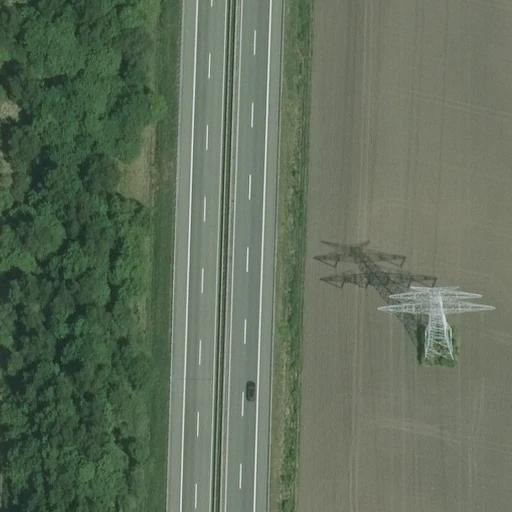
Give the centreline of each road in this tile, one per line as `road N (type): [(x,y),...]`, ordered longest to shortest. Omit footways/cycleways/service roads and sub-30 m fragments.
road 1 (motorway): [(245,511),(258,0)]
road 2 (motorway): [(212,0),(199,511)]
